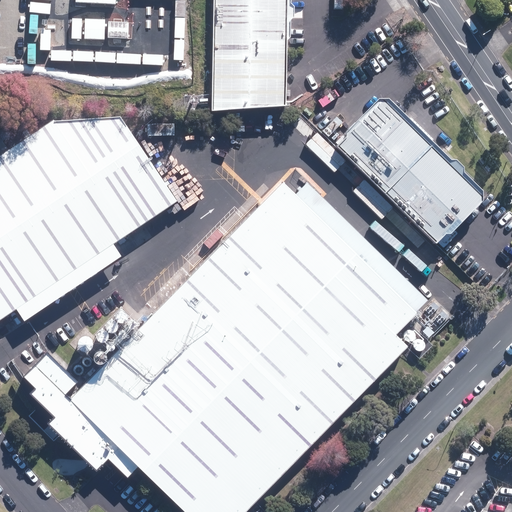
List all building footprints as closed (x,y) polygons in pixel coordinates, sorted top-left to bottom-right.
[(216,0),(217,116),(285,107),(286,0),(216,0)] [(344,39),(309,63),(314,71),(349,47),(344,39)] [(336,151),(383,196),(432,148),(383,102),(336,151)] [(0,322),(177,205),(123,122),(57,126),(0,163),(0,322)] [(490,204),(432,148),(383,196),(442,253),(490,204)] [(139,467),(184,511),(246,511),(408,346),(397,335),(418,314),(284,184),(71,401),(64,394),(77,382),(48,353),(26,376),(38,387),(32,393),(55,415),(47,423),(97,471),(109,459),(128,478),(139,467)] [(400,219),(390,230),(419,258),(430,247),(400,219)] [(126,321),(127,319),(128,317),(128,315),(127,313),(126,312),(125,311),(123,310),(120,310),(119,311),(117,312),(116,314),(116,316),(116,318),(117,320),(118,322),(120,322),(122,323),(125,322),(126,321)] [(116,331),(117,330),(117,328),(117,326),(117,324),(116,322),(114,321),(112,320),(110,321),(108,321),(106,323),(105,325),(105,327),(105,329),(106,331),(108,332),(110,333),(112,333),(114,332),(116,331)] [(137,328),(137,327),(138,326),(138,324),(137,323),(137,321),(135,321),(134,320),(132,320),(131,321),(130,322),(129,323),(129,325),(129,326),(130,328),(131,329),(132,329),(134,329),(135,329),(137,328)] [(106,341),(107,339),(108,337),(108,335),(107,333),(106,332),(104,331),(102,330),(100,330),(98,331),(97,332),(96,334),(95,336),(96,338),(97,340),(98,342),(100,342),(102,343),(104,342),(106,341)] [(126,338),(127,337),(127,336),(127,334),(127,333),(126,331),(124,331),(123,330),(121,330),(120,331),(119,332),(118,333),(118,335),(118,336),(119,338),(120,339),(121,339),(123,340),(124,339),(126,338)] [(414,341),(415,339),(416,337),(416,335),(415,333),(414,332),(412,331),(410,330),(408,330),(407,331),(405,332),(404,334),(404,336),(404,338),(405,340),(406,341),(408,342),(410,342),(412,342),(414,341)] [(90,349),(92,347),(92,345),(92,343),(92,341),(90,339),(88,338),(86,337),(84,337),(82,338),(80,340),(79,342),(79,344),(79,346),(80,348),(82,350),(84,351),(86,351),(88,350),(90,349)] [(423,350),(425,348),(425,346),(425,344),(425,342),(423,341),(422,340),(420,339),(418,339),(416,340),(414,341),(413,343),(413,345),(413,347),(414,349),(416,351),(418,351),(420,352),(422,351),(423,350)] [(114,349),(115,348),(115,347),(115,345),(115,344),(114,342),(113,342),(111,341),(110,341),(108,342),(107,343),(106,344),(106,346),(106,347),(107,349),(108,350),(110,350),(111,350),(113,350),(114,349)] [(105,362),(106,361),(107,358),(107,356),(106,354),(105,352),(103,351),(101,350),(98,351),(96,351),(95,353),(93,355),(93,357),(93,359),(94,361),(96,363),(98,364),(101,364),(103,364),(105,362)] [(90,365),(91,364),(92,363),(92,361),(91,360),(90,358),(89,358),(87,357),(86,357),(84,358),(83,359),(83,360),(82,362),(82,363),(83,365),(84,366),(86,366),(87,366),(89,366),(90,365)] [(82,373),(83,372),(83,371),(83,369),(83,368),(82,366),(80,366),(79,365),(77,365),(76,366),(75,367),(74,368),(74,370),(74,371),(75,373),(76,374),(77,374),(79,374),(80,374),(82,373)]
